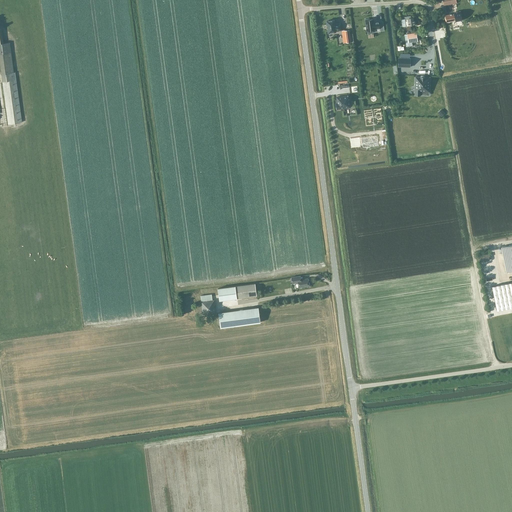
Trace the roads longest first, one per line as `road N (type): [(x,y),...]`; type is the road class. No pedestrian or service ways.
road 1 (unclassified): [(351,387),(300,10)]
road 2 (track): [(442,86),(494,368)]
road 3 (unclassified): [(351,387),(511,365)]
road 4 (residential): [(300,10),(415,1),(428,7),(432,26)]
road 5 (unclassified): [(368,511),(351,387)]
